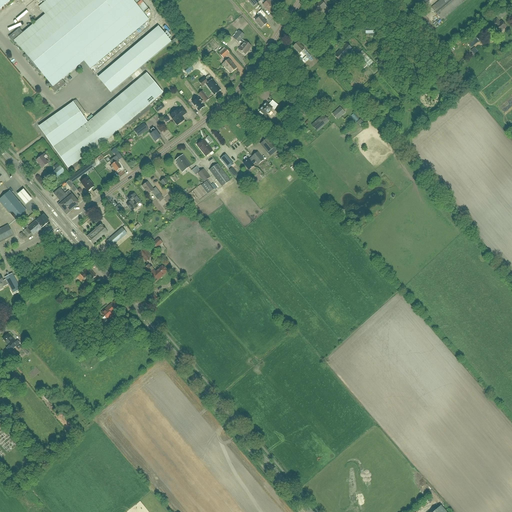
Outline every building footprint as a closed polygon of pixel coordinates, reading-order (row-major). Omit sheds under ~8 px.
[(0,0),(0,9),(10,0),(0,0)] [(23,33),(19,29),(9,37),(15,45),(17,43),(26,54),(24,56),(40,74),(42,73),(51,83),(48,85),(55,93),(65,84),(61,80),(84,61),(90,68),(148,20),(131,0),(46,0),(39,7),(45,14),(23,33)] [(13,6),(15,8),(22,3),(19,0),(13,6)] [(142,0),(139,0),(137,2),(144,10),(148,7),(142,0)] [(267,10),(270,13),(271,13),(272,13),(273,12),(273,11),(273,10),(275,8),(269,0),(268,1),(267,0),(261,0),(265,4),(263,5),(266,9),(265,9),(267,11),(267,10)] [(441,20),(465,0),(440,0),(431,8),(441,20)] [(326,6),(321,1),(313,9),(318,14),(326,6)] [(261,28),(267,23),(263,18),(265,16),(261,11),(258,13),(261,16),(255,21),(261,28)] [(491,25),(494,28),(493,29),(498,35),(506,27),(501,22),(499,23),(496,20),(491,25)] [(374,29),(374,28),(374,25),(366,25),(366,34),(370,34),(370,37),(374,37),(374,29)] [(158,27),(98,77),(111,93),(171,42),(158,27)] [(245,55),(251,46),(244,41),(244,42),(241,39),(244,35),(239,31),(233,39),(238,43),(239,41),(243,44),(238,50),(245,55)] [(482,32),(479,35),(476,38),(480,42),(486,37),(482,32)] [(476,38),(479,35),(477,33),(466,43),(471,48),(479,41),(476,38)] [(298,58),(299,59),(303,64),(309,59),(310,58),(311,57),(298,42),(293,47),(299,54),(301,56),(298,58)] [(353,50),(347,44),(346,43),(338,50),(339,51),(334,56),(340,62),(345,57),(346,58),(353,50)] [(223,59),(229,53),(224,48),(219,53),(220,53),(219,54),(223,59)] [(353,60),(361,69),(366,64),(369,67),(373,63),(370,60),(362,51),(353,60)] [(230,73),(236,68),(233,64),(229,59),(222,64),(227,70),(227,69),(230,73)] [(190,65),(183,71),(187,74),(193,69),(190,65)] [(69,105),(39,127),(68,168),(101,144),(162,93),(146,74),(87,123),(82,116),(85,113),(78,103),(77,103),(76,102),(73,102),(73,103),(72,103),(69,105)] [(202,86),(207,82),(204,78),(199,82),(202,86)] [(221,90),(213,80),(206,85),(209,87),(208,88),(214,95),(221,90)] [(205,102),(209,99),(202,91),(198,94),(203,100),(205,102)] [(203,104),(204,102),(203,101),(201,102),(198,98),(192,103),(194,105),(199,111),(205,106),(203,104)] [(270,107),(266,103),(259,111),(260,112),(259,113),(262,116),(263,114),(265,116),(267,114),(268,115),(271,112),(270,111),(272,108),(274,110),(278,106),(274,102),(270,107)] [(164,105),(157,109),(159,113),(167,110),(164,105)] [(182,108),(177,112),(177,111),(170,116),(177,126),(184,120),(181,117),(186,113),(182,108)] [(332,114),(336,118),(340,114),(341,116),(345,113),(340,108),(332,114)] [(328,121),(323,116),(312,126),(315,129),(318,126),(320,128),(328,121)] [(142,133),(148,129),(144,124),(138,128),(134,131),(138,136),(142,133)] [(155,142),(160,138),(155,131),(153,129),(150,131),(152,133),(150,135),(155,142)] [(267,153),(274,148),(267,139),(260,144),(267,153)] [(212,152),(203,140),(201,142),(200,142),(198,143),(198,145),(197,146),(206,157),(212,152)] [(257,152),(252,157),(254,160),(255,162),(256,162),(258,165),(264,160),(257,152)] [(47,157),(44,154),(42,156),(36,161),(43,168),(48,164),(44,159),(47,157)] [(177,165),(182,172),(191,166),(183,155),(175,161),(178,164),(177,165)] [(225,155),(220,159),(228,169),(233,165),(225,155)] [(119,160),(116,156),(110,161),(113,165),(110,167),(111,169),(113,168),(116,172),(121,168),(116,162),(119,160)] [(254,160),(252,157),(249,160),(243,164),(249,171),(254,166),(253,165),(255,162),(254,160)] [(230,180),(217,164),(209,169),(221,186),(230,180)] [(60,166),(55,170),(60,176),(64,172),(60,166)] [(204,182),(210,177),(203,169),(199,173),(195,168),(192,170),(196,175),(198,174),(204,182)] [(82,169),(76,174),(79,178),(85,173),(82,169)] [(87,192),(94,187),(87,178),(81,183),(87,192)] [(158,200),(162,196),(155,188),(153,190),(148,182),(142,187),(148,195),(152,192),(158,200)] [(60,188),(58,190),(73,208),(79,203),(69,191),(65,194),(60,188)] [(20,192),(17,195),(25,205),(29,202),(32,200),(23,190),(20,192)] [(72,208),(73,208),(58,190),(53,194),(62,203),(59,205),(63,209),(66,212),(67,211),(68,212),(71,209),(72,209),(72,208)] [(0,201),(15,220),(26,211),(10,191),(0,199),(0,201)] [(128,199),(130,202),(127,205),(131,211),(137,207),(135,205),(140,202),(134,194),(128,199)] [(113,209),(116,213),(122,208),(119,204),(113,209)] [(38,219),(44,226),(49,222),(47,219),(43,215),(38,219)] [(33,223),(39,230),(44,226),(38,219),(33,223)] [(39,230),(33,223),(28,228),(33,235),(39,230)] [(108,232),(100,224),(87,236),(86,237),(92,243),(99,237),(100,238),(102,236),(108,232)] [(0,241),(13,235),(7,226),(1,229),(0,229),(0,241)] [(112,247),(127,234),(122,228),(107,241),(112,247)] [(155,250),(162,243),(158,238),(150,245),(155,250)] [(144,249),(139,253),(146,261),(151,257),(144,249)] [(149,265),(146,268),(143,270),(155,283),(161,278),(160,277),(167,271),(162,266),(155,272),(149,265)] [(92,279),(96,276),(88,267),(80,274),(84,278),(88,275),(92,279)] [(6,280),(8,285),(13,293),(20,290),(12,274),(5,277),(6,280)] [(0,276),(0,275),(0,285),(1,284),(3,287),(8,285),(6,280),(3,281),(0,276)] [(120,305),(116,300),(101,313),(108,321),(113,317),(111,314),(117,309),(116,308),(120,305)] [(109,335),(115,330),(111,326),(106,330),(109,335)] [(8,334),(3,339),(9,345),(6,348),(11,354),(15,350),(14,349),(20,343),(18,340),(15,342),(8,334)]
